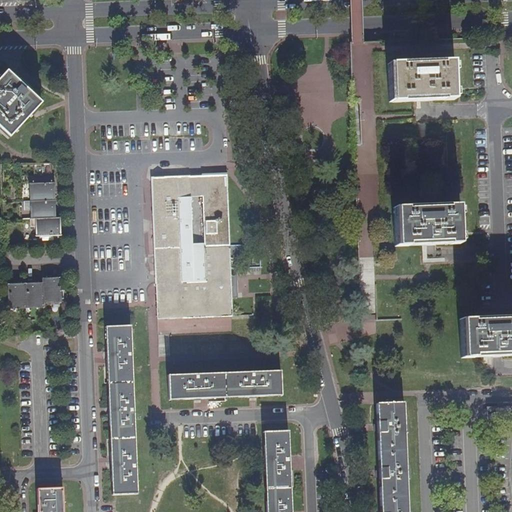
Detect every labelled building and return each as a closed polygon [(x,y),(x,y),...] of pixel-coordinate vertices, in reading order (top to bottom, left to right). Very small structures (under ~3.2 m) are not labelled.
[(452,63),(390,64),(391,102),(422,101),(452,100),(452,63)] [(7,73),(0,79),(0,129),(9,137),(27,118),(36,108),(40,104),(30,95),(24,89),(7,73)] [(156,320),(232,317),(226,176),(152,178),(156,274),(179,273),(179,283),(155,284),(156,320)] [(35,201),(52,200),(52,190),(52,183),(33,183),(33,194),(34,194),(35,201)] [(52,200),(35,201),(33,201),(34,212),(35,212),(35,219),(40,219),(53,218),(53,208),(52,200)] [(456,206),(395,208),(395,209),(396,246),(422,245),(430,245),(457,244),(457,232),(456,206)] [(53,218),(40,219),(41,226),(39,226),(39,237),(59,236),(58,228),(58,218),(53,218)] [(156,274),(155,274),(155,284),(179,283),(179,273),(156,274)] [(43,285),(44,299),(51,298),(51,299),(62,299),(61,280),(43,281),(43,285)] [(25,286),(26,304),(26,305),(37,305),(37,303),(44,303),(44,299),(43,285),(25,286)] [(26,304),(25,286),(8,287),(9,306),(19,305),(19,304),(26,304)] [(511,318),(461,320),(462,358),(483,357),(499,357),(511,356),(511,318)] [(110,496),(136,495),(137,495),(137,494),(135,494),(128,329),(130,329),(130,328),(103,328),(103,330),(104,330),(105,358),(108,414),(110,466),(112,495),(110,495),(110,496)] [(278,373),(167,376),(168,402),(169,402),(170,400),(199,399),(253,398),(279,397),(279,398),(281,398),(279,371),(278,371),(278,373)] [(404,511),(401,406),(375,406),(376,433),(378,477),(379,511),(404,511)] [(509,409),(486,410),(486,421),(510,419),(509,409)] [(287,432),(261,433),(261,434),(262,434),(265,511),(289,511),(287,464),(286,434),(287,434),(287,432)] [(62,511),(62,489),(36,490),(36,511),(62,511)]
